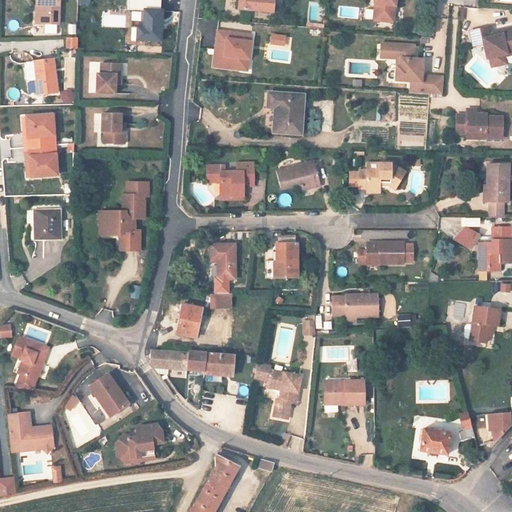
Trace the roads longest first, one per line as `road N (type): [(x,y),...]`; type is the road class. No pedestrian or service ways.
road 1 (tertiary): [(459,500),(213,434),(173,408),(130,345)]
road 2 (residential): [(170,225),(334,230),(348,221),(431,220)]
road 3 (residential): [(190,0),(170,225)]
road 4 (tertiary): [(130,345),(3,298)]
road 5 (residential): [(170,225),(157,291),(130,345)]
